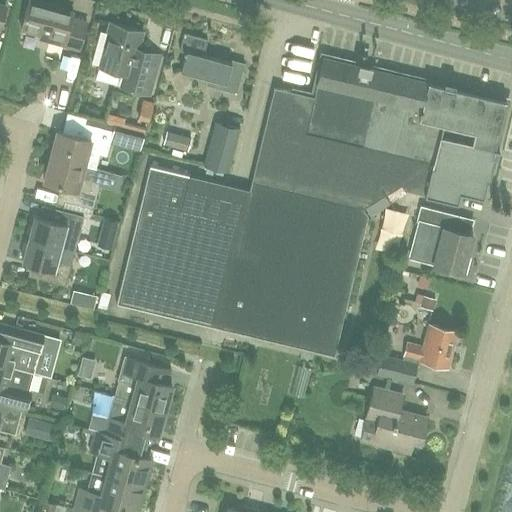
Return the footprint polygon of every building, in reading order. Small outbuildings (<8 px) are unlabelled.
[(28,2),(20,30),(50,38),(49,42),(62,46),(55,73),(71,77),(79,50),(85,23),(70,19),(72,13),(28,2)] [(110,23),(107,33),(100,31),(91,63),(99,65),(98,68),(124,74),(120,88),(149,95),(160,55),(138,49),(142,32),(110,23)] [(206,86),(223,90),(236,93),(244,63),(231,60),(230,63),(203,55),(207,39),(184,33),(179,50),(185,51),(180,71),(208,78),(206,86)] [(149,164),(116,302),(334,355),(365,222),(373,224),(398,209),(387,192),(400,184),(404,189),(424,194),(424,195),(457,202),(460,192),(483,197),(506,100),(323,58),(314,96),(273,86),(249,188),(149,164)] [(142,101),(138,112),(149,115),(153,104),(142,101)] [(126,129),(144,134),(146,127),(122,120),(120,127),(126,129)] [(227,172),(237,135),(239,128),(216,121),(203,165),(227,172)] [(56,131),(50,157),(103,170),(96,168),(100,155),(106,157),(109,144),(112,132),(77,123),(73,135),(56,131)] [(162,144),(187,150),(191,137),(166,131),(162,144)] [(103,170),(50,157),(42,184),(59,189),(56,200),(92,209),(99,184),(103,170)] [(416,221),(422,222),(413,256),(433,261),(432,264),(462,272),(472,235),(457,231),(461,216),(420,205),(416,221)] [(75,252),(78,239),(84,218),(62,212),(59,223),(34,217),(28,240),(75,252)] [(111,249),(115,235),(100,231),(97,245),(111,249)] [(75,252),(28,240),(22,263),(47,270),(45,281),(66,286),(75,252)] [(93,309),(96,296),(86,294),(83,307),(93,309)] [(432,310),(435,299),(422,295),(419,307),(432,310)] [(407,342),(402,360),(381,354),(376,374),(412,383),(416,365),(419,365),(420,360),(448,367),(457,330),(428,323),(422,346),(407,342)] [(33,373),(39,351),(44,334),(15,327),(11,342),(0,339),(0,363),(14,367),(33,373)] [(75,331),(72,341),(82,344),(85,334),(75,331)] [(119,381),(115,395),(135,400),(143,402),(166,408),(172,384),(154,380),(158,366),(124,356),(118,380),(119,381)] [(14,367),(0,363),(0,405),(20,411),(25,412),(29,396),(7,390),(14,367)] [(374,388),(366,418),(361,439),(410,451),(413,440),(421,442),(427,417),(399,410),(402,395),(374,388)] [(52,394),(48,406),(63,410),(66,398),(52,394)] [(108,417),(103,434),(137,443),(141,430),(158,435),(166,408),(143,402),(135,400),(115,395),(114,395),(109,411),(108,417)] [(0,431),(14,435),(20,411),(0,405),(0,431)] [(29,418),(24,433),(49,440),(53,424),(29,418)] [(96,432),(91,452),(99,455),(111,458),(106,476),(143,486),(151,459),(134,454),(137,443),(103,434),(96,432)] [(0,488),(4,489),(10,466),(0,463),(0,488)] [(81,489),(75,509),(85,511),(103,511),(106,505),(133,511),(136,511),(143,486),(106,476),(101,495),(89,492),(81,489)] [(41,501),(38,511),(55,511),(57,505),(41,501)]
